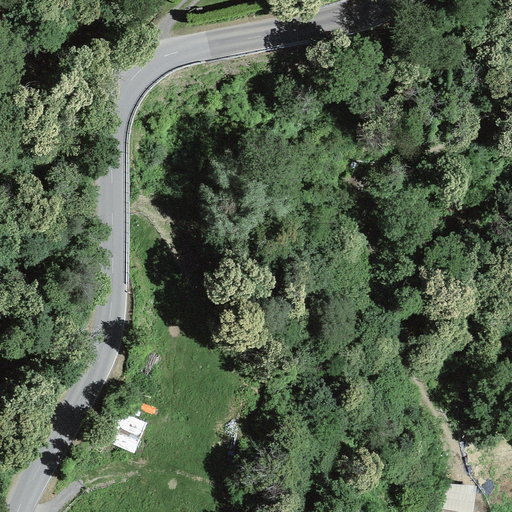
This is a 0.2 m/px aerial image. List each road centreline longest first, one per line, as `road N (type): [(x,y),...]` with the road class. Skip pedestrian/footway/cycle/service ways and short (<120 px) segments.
road 1 (tertiary): [(13,511),(99,351),(111,285),(111,116),(127,76),(162,54),(312,25),(391,0)]
road 2 (track): [(511,115),(377,167),(358,181),(353,197),(425,401),(481,488),(480,511)]
